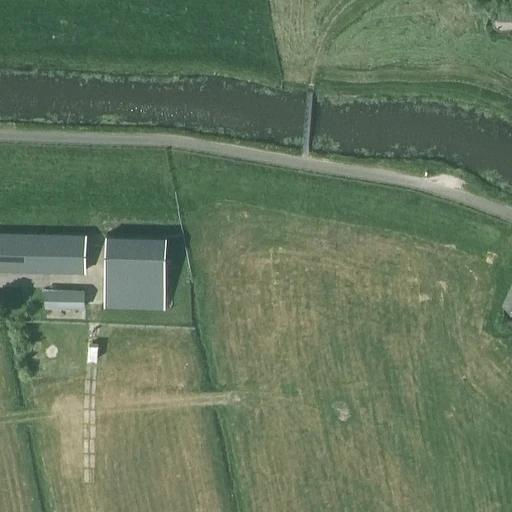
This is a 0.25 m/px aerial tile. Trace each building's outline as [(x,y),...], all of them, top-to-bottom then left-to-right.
[(511,24),(511,4),(488,7),(491,27),(511,24)] [(0,230),(0,266),(86,267),(86,231),(0,230)] [(164,305),(166,235),(106,233),(103,303),(164,305)] [(511,331),(511,329),(511,285),(494,323),(511,331)] [(46,289),(46,306),(84,306),(84,290),(46,289)]
